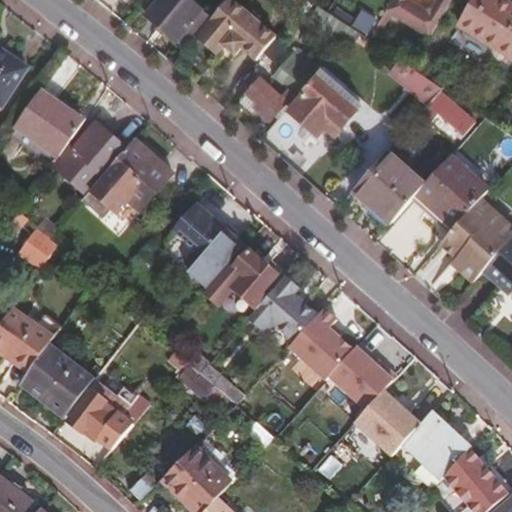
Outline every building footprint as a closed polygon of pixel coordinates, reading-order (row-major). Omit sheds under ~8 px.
[(216,10),(204,0),(163,0),(151,15),(186,45),(216,10)] [(280,38),(237,0),(231,0),(200,37),(220,54),(228,45),(239,55),(246,47),(260,60),(280,38)] [(313,0),(307,7),(353,38),(360,31),(330,12),(313,0)] [(312,0),(313,0),(330,12),(338,0),(312,0)] [(347,0),(342,0),(336,11),(353,21),(361,8),(347,0)] [(396,0),(387,15),(429,41),(454,0),(396,0)] [(511,16),(486,0),(481,0),(458,37),(511,70),(511,16)] [(371,34),(380,17),(363,9),(354,26),(371,34)] [(0,46),(0,102),(3,105),(29,66),(0,46)] [(445,93),(447,90),(412,67),(404,61),(394,74),(432,106),(445,93)] [(265,76),(252,91),(262,102),(258,107),(275,121),(291,100),(265,76)] [(320,76),(305,93),(308,95),(294,111),(321,135),(328,127),(339,136),(360,111),(320,76)] [(87,119),(43,90),(20,125),(63,154),(71,143),(87,119)] [(262,102),(252,91),(247,96),(258,107),(262,102)] [(479,123),(445,93),(432,106),(424,116),(434,124),(443,114),(468,135),(479,123)] [(76,148),(71,143),(63,154),(58,161),(93,192),(107,175),(131,147),(100,120),(76,148)] [(176,171),(138,137),(131,147),(107,175),(145,207),(176,171)] [(357,190),(395,225),(422,195),(429,186),(391,152),(357,190)] [(422,195),(458,228),(492,192),(454,158),(429,186),(422,195)] [(467,265),(482,277),(492,267),(511,244),(511,210),(492,192),(458,228),(449,239),(464,253),(472,260),(467,265)] [(30,202),(23,213),(41,228),(54,239),(61,229),(30,202)] [(234,260),(249,243),(237,233),(234,237),(227,231),(230,228),(201,202),(177,230),(206,254),(192,271),(211,287),(234,260)] [(54,239),(41,228),(27,249),(46,268),(61,246),(54,239)] [(511,244),(492,267),(509,283),(511,279),(511,244)] [(240,265),(234,260),(211,287),(209,290),(223,302),(237,285),(257,303),(282,273),(254,249),(240,265)] [(460,257),(467,265),(472,260),(464,253),(460,257)] [(304,284),(290,272),(252,316),(265,326),(273,325),(277,321),(297,339),(321,314),(297,292),(304,284)] [(118,295),(110,288),(99,280),(91,293),(109,306),(118,295)] [(26,296),(1,331),(16,342),(21,337),(46,356),(54,346),(69,324),(53,313),(26,296)] [(60,304),(53,313),(69,324),(76,314),(60,304)] [(352,393),(386,356),(364,335),(352,348),(341,359),(329,373),(352,393)] [(16,342),(43,361),(46,356),(21,337),(16,342)] [(190,339),(183,347),(196,359),(203,351),(190,339)] [(341,359),(352,348),(342,340),(332,349),(341,359)] [(70,418),(77,409),(97,382),(100,378),(54,346),(46,356),(43,361),(24,387),(70,418)] [(172,360),(186,371),(193,363),(179,350),(172,360)] [(407,375),(386,356),(352,393),(353,395),(348,401),(367,420),(407,375)] [(230,396),(240,405),(249,395),(213,362),(204,373),(230,396)] [(220,406),(230,396),(204,373),(193,363),(186,371),(177,382),(180,386),(186,380),(209,402),(212,399),(220,406)] [(121,415),(136,426),(156,404),(137,392),(129,405),(97,382),(77,409),(80,411),(72,423),(86,433),(89,429),(103,439),(121,415)] [(435,412),(406,443),(446,478),(474,448),(435,412)] [(258,424),(253,438),(275,445),(279,431),(258,424)] [(167,478),(199,511),(209,511),(222,498),(235,483),(199,446),(167,478)] [(150,475),(136,491),(143,498),(159,482),(150,475)] [(25,511),(33,502),(1,477),(0,477),(0,511),(25,511)] [(209,511),(237,511),(222,498),(209,511)]
